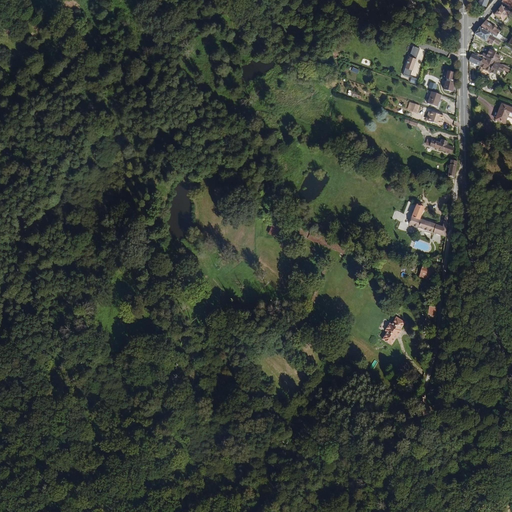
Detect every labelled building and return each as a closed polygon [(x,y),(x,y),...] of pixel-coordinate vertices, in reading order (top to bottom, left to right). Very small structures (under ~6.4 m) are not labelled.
[(511,12),(502,6),(496,14),(504,21),(508,16),(511,18),(511,12)] [(501,34),(502,32),(498,30),(498,27),(495,25),(493,26),(487,22),(482,27),(502,40),(504,36),(501,34)] [(502,40),(482,27),(476,35),(495,46),(497,42),(502,46),(505,42),(502,40)] [(411,68),(420,46),(412,43),(404,65),(411,68)] [(502,57),(498,55),(498,53),(490,50),(487,59),(499,64),(502,57)] [(480,67),(484,58),(475,54),(473,56),(472,56),(470,55),(470,63),(480,67)] [(500,69),(501,65),(499,64),(487,59),(484,58),(480,67),(479,72),(483,74),(486,69),(497,74),(500,69)] [(409,74),(411,68),(404,65),(402,71),(409,74)] [(457,83),(454,83),(455,80),(456,80),(456,70),(448,68),(446,77),(448,78),(448,81),(447,81),(445,88),(456,91),(457,83)] [(439,106),(443,95),(433,91),(429,102),(439,106)] [(511,117),(511,106),(507,105),(501,121),(509,124),(511,117)] [(439,124),(442,115),(428,109),(424,119),(439,124)] [(484,141),(485,136),(480,134),(476,144),(480,145),(483,140),(484,141)] [(454,148),(449,146),(449,145),(442,142),(441,144),(433,140),(432,142),(431,147),(430,148),(452,155),(454,148)] [(456,174),(459,162),(452,161),(449,178),(456,179),(456,174)] [(400,221),(403,213),(395,210),(392,218),(400,221)] [(443,229),(422,224),(426,214),(418,211),(411,232),(446,240),(449,218),(446,218),(443,229)] [(273,223),(268,234),(276,237),(281,227),(273,223)] [(327,246),(330,238),(311,232),(308,240),(327,246)] [(429,279),(432,271),(423,268),(421,276),(429,279)] [(431,285),(432,280),(437,281),(439,273),(432,271),(429,279),(421,276),(419,281),(431,285)] [(434,321),(435,309),(429,305),(423,313),(426,315),(434,321)] [(434,321),(426,315),(423,320),(434,327),(434,321)] [(402,338),(400,338),(403,333),(394,327),(392,333),(389,332),(385,339),(387,340),(383,348),(392,353),(396,346),(397,346),(402,338)]
